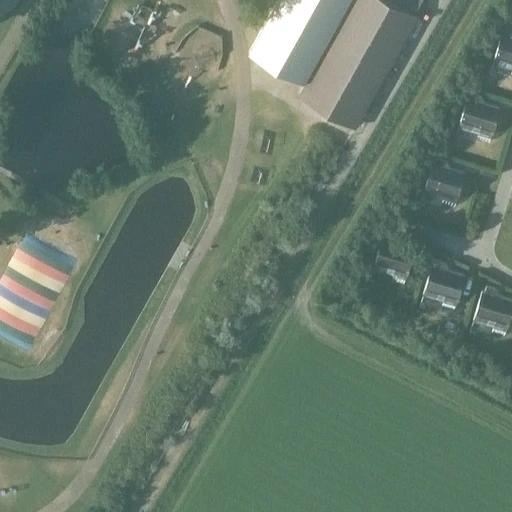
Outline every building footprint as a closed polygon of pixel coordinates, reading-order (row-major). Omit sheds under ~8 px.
[(276,0),(248,51),(305,83),(297,97),(354,128),(416,15),(413,13),(419,0),(276,0)] [(500,33),(492,61),(493,62),(493,60),(511,65),(511,67),(510,74),(511,74),(511,36),(511,37),(511,36),(511,29),(505,27),(502,34),(500,33)] [(465,98),(457,126),(458,127),(458,125),(478,130),(475,138),(488,142),(498,108),(477,101),(479,94),(470,92),(468,99),(465,98)] [(430,162),(422,191),(423,191),(423,189),(443,195),(440,203),(453,207),(463,172),(442,166),(444,159),(435,156),(433,163),(430,162)] [(392,272),(390,280),(402,283),(404,277),(412,249),(392,243),(394,236),(384,233),(382,240),(380,239),(371,268),(372,268),(373,266),(392,272)] [(430,265),(421,293),(423,294),(423,292),(443,297),(440,306),(452,309),(463,275),(442,269),(444,262),(435,259),(432,266),(430,265)] [(480,291),(472,319),(473,319),(473,317),(493,323),(490,331),(502,335),(511,303),(511,300),(492,294),(494,287),(485,284),(483,291),(480,291)]
